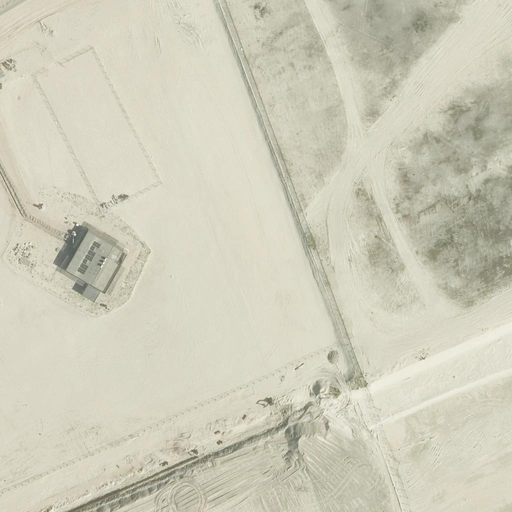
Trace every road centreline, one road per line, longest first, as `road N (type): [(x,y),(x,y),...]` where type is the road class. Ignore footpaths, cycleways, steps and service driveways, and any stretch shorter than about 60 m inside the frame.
road 1 (residential): [(98,0),(298,399)]
road 2 (residential): [(0,145),(158,461)]
